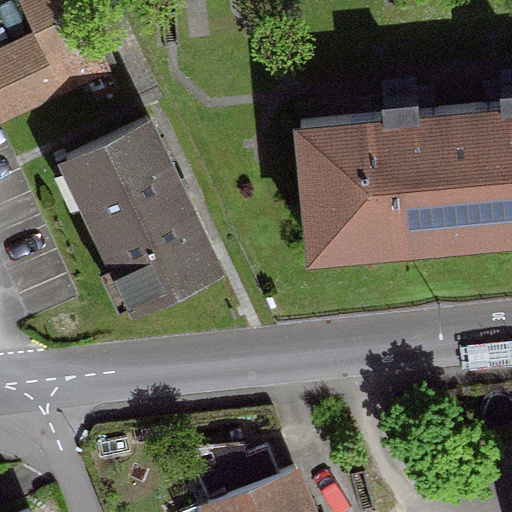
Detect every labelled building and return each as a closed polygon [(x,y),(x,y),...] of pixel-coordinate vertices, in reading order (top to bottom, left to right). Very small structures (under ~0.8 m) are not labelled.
[(16,0),(32,32),(0,47),(0,118),(104,69),(70,0),(16,0)] [(511,80),(498,81),(500,100),(456,104),(467,232),(511,227),(511,80)] [(467,232),(456,104),(411,108),(409,89),(377,93),(379,111),(295,119),(307,247),(467,232)] [(212,263),(142,115),(61,154),(131,301),(212,263)] [(307,511),(289,464),(274,470),(263,443),(192,472),(202,499),(174,510),(175,511),(307,511)]
